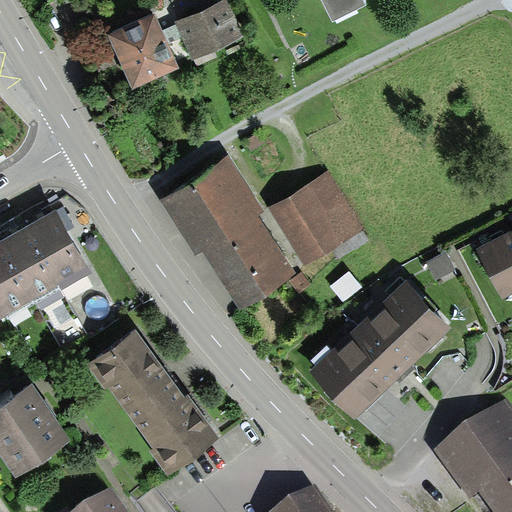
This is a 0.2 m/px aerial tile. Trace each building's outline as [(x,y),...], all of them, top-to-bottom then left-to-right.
[(226,0),(223,0),(177,22),(194,59),(243,36),(226,0)] [(328,0),(333,9),(352,0),(328,0)] [(154,13),(108,34),(134,88),(180,67),(154,13)] [(231,158),(162,201),(195,253),(204,248),(241,307),(294,274),(257,214),(264,210),(231,158)] [(327,170),(269,206),(305,263),(363,227),(327,170)] [(0,320),(89,272),(56,211),(34,223),(12,236),(0,242),(0,320)] [(511,231),(498,239),(479,248),(504,298),(511,293),(511,231)] [(447,252),(428,263),(437,279),(456,269),(447,252)] [(452,328),(407,280),(310,371),(355,419),(452,328)] [(184,397),(138,331),(89,366),(104,388),(109,385),(157,451),(154,454),(169,475),(219,439),(207,421),(188,395),(184,397)] [(32,382),(0,404),(0,453),(18,479),(73,442),(32,382)] [(511,511),(511,403),(507,397),(433,451),(468,499),(480,490),(495,511),(511,511)] [(128,511),(112,488),(76,511),(128,511)] [(334,511),(319,488),(281,511),(334,511)]
